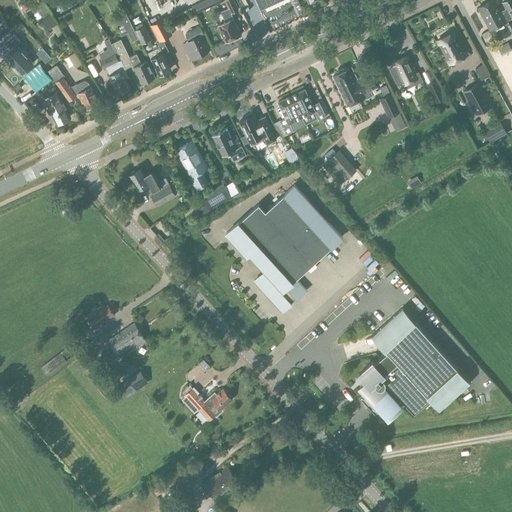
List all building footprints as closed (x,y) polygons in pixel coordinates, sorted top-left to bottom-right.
[(226,21),(226,22),(218,25),(226,41),(241,34),(233,18),(231,13),(239,9),(234,0),(224,0),(225,0),(228,8),(229,8),(229,9),(222,13),(226,21)] [(496,0),(491,0),(478,8),(490,30),(507,20),(511,19),(511,17),(511,0),(505,0),(502,2),(506,9),(502,11),(496,0)] [(127,13),(121,16),(128,32),(133,41),(139,38),(127,13)] [(51,14),(41,21),(46,30),(57,23),(51,14)] [(151,25),(159,41),(163,39),(173,34),(164,17),(151,25)] [(151,39),(145,25),(135,30),(142,43),(151,39)] [(201,25),(185,33),(189,40),(193,48),(187,50),(191,58),(208,50),(200,35),(204,33),(201,25)] [(455,31),(438,40),(450,63),(467,54),(455,31)] [(30,77),(38,70),(39,68),(23,50),(29,44),(24,38),(16,45),(20,49),(11,57),(30,77)] [(130,56),(121,38),(112,43),(126,66),(132,63),(134,67),(136,73),(138,72),(143,81),(155,76),(147,61),(142,63),(137,53),(130,56)] [(160,46),(148,52),(151,57),(152,58),(159,73),(160,73),(162,74),(165,72),(166,70),(170,68),(163,53),(162,51),(163,51),(163,52),(167,49),(163,39),(159,41),(158,42),(160,46)] [(502,55),(511,49),(511,47),(509,42),(498,48),(502,55)] [(106,68),(107,67),(110,74),(110,75),(109,75),(118,93),(130,87),(125,78),(128,76),(121,61),(119,61),(115,53),(100,60),(104,69),(106,68)] [(393,62),(394,64),(389,66),(399,86),(413,79),(415,84),(422,80),(418,72),(416,73),(407,55),(393,62)] [(191,72),(188,62),(176,66),(179,76),(191,72)] [(470,70),(477,81),(487,76),(481,64),(470,70)] [(374,94),(371,89),(377,87),(370,73),(357,79),(351,66),(333,75),(347,105),(365,96),(366,98),(374,94)] [(61,70),(51,77),(56,83),(56,82),(68,98),(75,95),(76,95),(78,94),(82,101),(84,100),(87,108),(99,103),(91,87),(89,82),(72,90),(63,77),(65,76),(61,70)] [(35,85),(41,89),(49,79),(43,75),(35,85)] [(445,98),(436,79),(427,84),(434,99),(436,103),(441,100),(445,98)] [(464,94),(476,115),(494,105),(483,84),(464,94)] [(305,89),(292,95),(302,117),(315,111),(319,120),(326,116),(319,102),(312,105),(305,89)] [(57,122),(70,116),(62,100),(59,93),(47,99),(51,106),(50,107),(57,122)] [(381,98),(389,118),(400,113),(392,93),(381,98)] [(302,117),(292,95),(279,101),(286,117),(279,120),(280,121),(282,126),(286,135),(293,131),(289,123),(302,117)] [(29,100),(32,105),(37,101),(34,96),(29,100)] [(503,128),(511,123),(511,102),(511,101),(494,109),(503,128)] [(240,120),(240,122),(239,122),(242,128),(243,128),(251,145),(265,138),(268,143),(277,138),(266,117),(258,121),(254,113),(253,114),(252,112),(246,115),(247,117),(240,120)] [(498,125),(488,128),(491,137),(501,134),(498,125)] [(233,139),(227,127),(227,126),(212,134),(213,134),(222,154),(222,155),(235,148),(240,157),(246,154),(238,137),(233,139)] [(175,149),(191,177),(189,178),(196,190),(208,183),(202,171),(208,167),(192,139),(175,149)] [(291,164),(301,158),(292,147),(284,152),(291,164)] [(357,171),(340,151),(329,160),(346,180),(357,171)] [(131,173),(129,174),(138,188),(148,182),(154,192),(152,194),(158,204),(175,194),(169,184),(160,189),(151,172),(146,175),(141,167),(136,170),(134,169),(131,171),(131,173)] [(259,203),(226,233),(247,255),(249,253),(266,271),(264,273),(263,272),(254,280),(272,299),(274,297),(279,303),(277,305),(282,311),(291,303),(290,302),(296,296),(298,297),(307,289),(298,280),(297,280),(295,279),(343,236),(295,183),(266,210),(259,203)] [(210,211),(232,197),(224,184),(202,197),(204,201),(210,211)] [(71,198),(60,203),(64,211),(75,206),(71,198)] [(370,278),(365,281),(371,292),(376,289),(370,278)] [(108,304),(87,317),(95,328),(115,315),(108,304)] [(359,396),(380,419),(384,415),(388,419),(402,407),(398,402),(401,399),(414,414),(431,400),(440,410),(471,382),(403,307),(372,335),(387,351),(375,363),(373,361),(359,373),(362,376),(362,377),(362,379),(362,380),(363,380),(365,381),(366,380),(367,381),(360,388),(364,392),(359,396)] [(262,310),(257,314),(262,321),(267,317),(262,310)] [(135,322),(109,339),(120,355),(137,344),(138,346),(147,341),(135,322)] [(341,359),(351,356),(347,340),(337,343),(341,359)] [(68,346),(41,367),(48,375),(68,361),(65,358),(73,352),(68,346)] [(114,360),(107,351),(98,358),(104,367),(114,360)] [(120,371),(114,363),(107,368),(113,376),(120,371)] [(128,397),(150,383),(142,371),(120,385),(128,397)] [(193,387),(183,395),(197,410),(198,409),(209,420),(217,413),(216,413),(221,409),(233,398),(223,388),(211,399),(207,402),(193,387)] [(202,461),(201,462),(178,474),(184,484),(206,473),(203,468),(205,467),(202,461)] [(228,466),(203,482),(212,497),(237,481),(228,466)] [(166,478),(164,480),(153,485),(158,496),(171,490),(171,491),(183,485),(178,474),(167,479),(166,478)]
